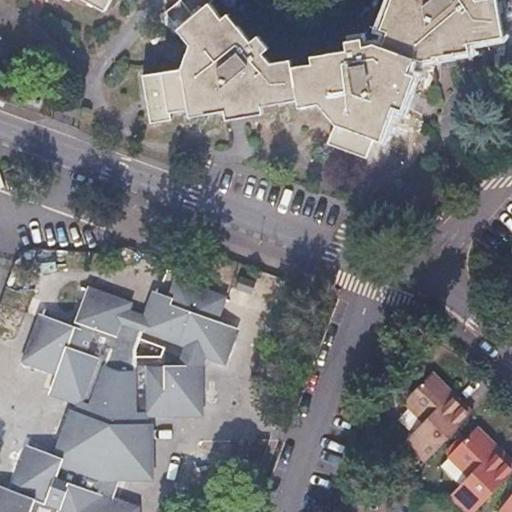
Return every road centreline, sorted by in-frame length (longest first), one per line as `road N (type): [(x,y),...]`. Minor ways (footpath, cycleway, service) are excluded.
road 1 (residential): [(0,136),(386,262)]
road 2 (residential): [(287,511),(386,262)]
road 3 (residential): [(415,272),(511,184)]
road 4 (residential): [(415,272),(452,294),(511,358)]
